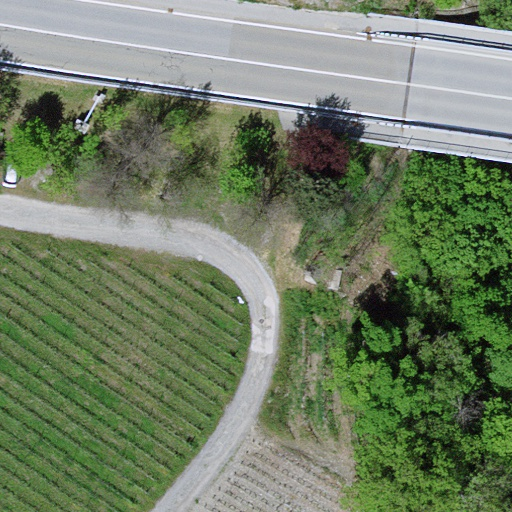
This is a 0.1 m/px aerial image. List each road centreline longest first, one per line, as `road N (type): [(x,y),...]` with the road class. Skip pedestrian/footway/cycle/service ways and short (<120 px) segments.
road 1 (track): [(166,511),(241,413),(260,365),(263,294),(219,252),(0,206)]
road 2 (tertiary): [(0,23),(511,94)]
